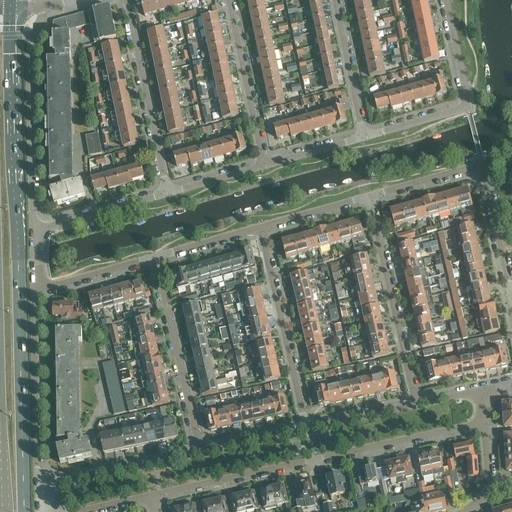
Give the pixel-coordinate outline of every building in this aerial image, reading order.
[(159,13),(155,0),(139,0),(145,17),(159,13)] [(170,0),(155,0),(159,13),(173,9),(170,0)] [(185,0),(170,0),(173,9),(187,5),(185,0)] [(248,4),(250,14),(265,11),(263,0),(248,4)] [(286,3),(288,11),(301,9),(300,6),(291,7),(290,2),(286,3)] [(355,5),(357,16),(372,13),(370,2),(355,5)] [(413,11),(415,17),(430,14),(427,3),(410,6),(411,12),(413,11)] [(311,6),(313,19),(324,17),(321,4),(311,6)] [(93,11),(88,12),(91,25),(91,28),(113,23),(110,7),(93,10),(93,11)] [(250,14),(252,24),(268,21),(265,11),(250,14)] [(88,12),(83,13),(87,26),(91,25),(88,12)] [(81,27),(87,26),(83,13),(78,15),(81,27)] [(189,13),(175,17),(176,22),(190,18),(189,13)] [(357,16),(359,26),(374,23),(372,13),(357,16)] [(202,18),(204,28),(219,25),(217,14),(202,18)] [(414,24),(415,29),(432,25),(430,14),(415,17),(416,23),(414,24)] [(81,27),(78,15),(72,16),(76,29),(81,27)] [(69,17),(65,18),(69,30),(72,30),(76,29),(72,16),(69,17)] [(313,19),(316,32),(327,30),(324,17),(313,19)] [(53,23),(53,34),(69,34),(68,31),(69,30),(65,18),(54,21),(53,23)] [(252,24),(255,34),(270,31),(268,21),(252,24)] [(113,23),(91,28),(94,44),(116,39),(113,23)] [(359,26),(361,36),(376,33),(374,23),(359,26)] [(204,28),(206,38),(221,35),(219,25),(204,28)] [(418,34),(419,40),(434,37),(432,25),(415,29),(416,34),(418,34)] [(148,32),(150,42),(170,38),(170,34),(164,35),(163,29),(148,32)] [(316,32),(319,45),(329,43),(327,30),(316,32)] [(255,34),(257,44),(272,41),(270,31),(255,34)] [(361,36),(364,46),(379,43),(376,33),(361,36)] [(54,54),(56,54),(69,53),(69,54),(70,54),(70,53),(69,34),(70,34),(69,34),(53,34),(54,54)] [(206,38),(208,48),(223,45),(221,35),(206,38)] [(418,46),(419,51),(437,48),(434,37),(419,40),(421,46),(418,46)] [(150,42),(152,52),(167,49),(166,44),(171,42),(170,38),(150,42)] [(257,44),(259,54),(274,51),(272,41),(257,44)] [(98,54),(99,58),(119,53),(117,43),(103,46),(104,52),(98,54)] [(319,45),(322,59),(332,56),(329,43),(319,45)] [(364,46),(366,56),(381,53),(379,43),(364,46)] [(208,48),(211,58),(226,55),(223,45),(208,48)] [(437,48),(419,51),(420,57),(423,56),(424,63),(439,59),(437,48)] [(152,52),(155,63),(175,59),(174,55),(168,56),(167,49),(152,52)] [(259,54),(261,65),(276,62),(274,51),(259,54)] [(106,61),(107,67),(121,64),(119,53),(99,58),(100,62),(106,61)] [(366,56),(368,67),(383,64),(381,53),(366,56)] [(211,58),(213,69),(228,65),(226,55),(211,58)] [(322,59),(325,72),(335,69),(332,56),(322,59)] [(50,180),(56,180),(70,179),(67,59),(56,59),(47,59),(50,59),(50,65),(47,65),(48,65),(48,82),(48,83),(51,83),(51,88),(48,88),(48,89),(51,89),(51,94),(48,94),(48,95),(49,113),(48,113),(48,114),(51,114),(51,119),(49,119),(49,120),(51,120),(52,125),(49,125),(49,126),(50,144),(49,144),(49,145),(52,145),(52,151),(50,151),(52,151),(52,157),(49,157),(50,157),(50,173),(50,174),(52,174),(53,179),(50,179),(50,180)] [(155,63),(157,73),(171,70),(170,64),(175,63),(175,59),(155,63)] [(261,65),(263,75),(278,72),(276,62),(261,65)] [(103,74),(104,78),(124,74),(121,64),(107,67),(108,73),(103,74)] [(383,64),(368,67),(370,77),(385,74),(383,64)] [(213,69),(215,79),(230,76),(228,65),(213,69)] [(335,69),(325,72),(328,90),(339,88),(335,69)] [(157,73),(159,83),(179,79),(178,75),(172,76),(171,70),(157,73)] [(263,75),(265,85),(280,82),(278,72),(263,75)] [(432,82),(433,82),(436,96),(436,97),(447,94),(443,79),(444,79),(442,72),(436,74),(438,80),(432,82)] [(110,81),(111,87),(126,84),(124,74),(104,78),(104,82),(110,81)] [(215,79),(217,89),(232,86),(230,76),(215,79)] [(159,83),(161,93),(175,90),(174,84),(180,83),(179,79),(159,83)] [(372,87),(380,85),(378,79),(370,82),(372,87)] [(265,85),(267,95),(282,92),(280,82),(265,85)] [(433,82),(432,82),(421,85),(425,99),(436,96),(433,82)] [(107,94),(108,98),(128,94),(126,84),(111,87),(112,93),(107,94)] [(421,85),(410,88),(414,102),(425,99),(421,85)] [(217,89),(219,99),(234,96),(232,86),(217,89)] [(410,88),(399,91),(403,105),(414,102),(410,88)] [(161,93),(163,103),(183,99),(186,98),(186,95),(182,95),(177,96),(175,90),(161,93)] [(399,91),(388,95),(391,106),(391,109),(403,105),(399,91)] [(282,92),(267,95),(269,106),(285,102),(282,92)] [(114,101),(115,107),(130,104),(128,94),(108,98),(109,102),(114,101)] [(391,106),(388,95),(374,98),(377,110),(391,106)] [(219,99),(221,109),(236,106),(234,96),(219,99)] [(163,103),(165,114),(180,111),(178,104),(184,103),(183,99),(163,103)] [(332,110),(332,111),(336,125),(346,122),(342,107),(344,107),(342,101),(336,102),(338,108),(332,110)] [(111,114),(112,118),(132,114),(130,104),(115,107),(117,113),(111,114)] [(236,106),(221,109),(223,119),(238,116),(236,106)] [(165,114),(167,124),(187,120),(187,119),(186,115),(181,116),(180,111),(165,114)] [(332,111),(321,114),(325,128),(336,125),(332,111)] [(118,121),(120,127),(134,124),(132,114),(112,118),(113,123),(118,121)] [(321,114),(310,117),(314,131),(325,128),(321,114)] [(310,117),(299,120),(303,134),(314,131),(310,117)] [(187,120),(167,124),(169,134),(184,131),(182,125),(188,124),(187,120)] [(299,120),(288,123),(291,135),(290,135),(291,137),(303,134),(299,120)] [(291,135),(288,123),(274,127),(277,139),(290,135),(291,135)] [(115,135),(116,139),(136,134),(134,124),(120,127),(121,133),(115,135)] [(232,139),(236,153),(236,154),(246,151),(242,136),(244,136),(242,129),(236,131),(238,137),(232,139)] [(136,134),(116,139),(117,143),(123,142),(124,148),(138,145),(136,134)] [(232,139),(221,142),(225,156),(236,153),(232,139)] [(221,142),(210,145),(214,159),(225,156),(221,142)] [(210,145),(198,149),(202,163),(214,159),(210,145)] [(198,149),(187,152),(190,163),(191,166),(202,163),(198,149)] [(190,163),(187,152),(174,156),(177,167),(190,163)] [(141,166),(127,170),(130,181),(131,181),(144,177),(141,166)] [(127,170),(116,173),(120,187),(131,183),(131,181),(130,181),(127,170)] [(116,173),(105,176),(108,187),(109,190),(120,187),(116,173)] [(108,187),(105,176),(91,180),(94,191),(108,187)] [(70,183),(58,187),(50,189),(55,205),(85,196),(80,180),(70,183)] [(467,189),(456,192),(461,209),(467,207),(468,208),(472,206),(467,189)] [(445,196),(450,212),(461,209),(456,192),(448,195),(449,196),(446,197),(445,196)] [(442,197),(435,199),(434,199),(439,215),(450,212),(445,196),(445,197),(442,198),(442,197)] [(423,201),(423,202),(428,218),(439,215),(434,199),(435,199),(434,198),(423,201)] [(413,205),(417,221),(428,218),(423,202),(416,204),(417,205),(413,206),(413,205)] [(409,206),(402,208),(406,224),(417,221),(413,205),(413,206),(410,207),(409,206)] [(406,224),(402,208),(391,211),(396,228),(400,227),(400,226),(406,224)] [(463,217),(465,223),(475,220),(473,214),(463,217)] [(359,220),(348,224),(352,240),(353,243),(358,242),(359,244),(365,242),(359,220)] [(337,227),(341,243),(352,240),(348,224),(340,226),(341,227),(337,228),(337,227)] [(454,235),(455,239),(474,235),(474,231),(474,230),(473,227),(472,226),(472,225),(458,228),(459,234),(454,235)] [(326,230),(330,246),(341,243),(337,227),(337,228),(334,229),(333,228),(326,230)] [(326,229),(314,232),(315,233),(319,249),(330,246),(326,230),(326,229)] [(304,236),(308,252),(319,249),(315,233),(307,235),(308,236),(305,237),(304,236)] [(411,238),(409,233),(396,236),(398,242),(411,238)] [(456,249),(463,248),(462,247),(477,244),(477,240),(475,239),(474,235),(455,239),(454,239),(456,249)] [(301,237),(293,239),(297,255),(308,252),(304,236),(304,237),(301,238),(301,237)] [(293,239),(282,242),(287,259),(291,258),(291,257),(297,255),(293,239)] [(413,242),(399,245),(401,254),(420,250),(419,246),(414,248),(413,242)] [(458,254),(459,258),(479,254),(478,250),(479,249),(477,244),(462,247),(463,248),(464,253),(458,254)] [(420,250),(401,254),(403,264),(417,261),(416,255),(421,254),(420,250)] [(240,254),(244,271),(255,268),(251,251),(246,253),(245,251),(240,253),(240,254)] [(230,257),(229,258),(233,275),(244,271),(240,254),(235,256),(235,254),(229,256),(230,257)] [(466,263),(467,267),(482,263),(481,259),(480,258),(479,254),(459,258),(461,265),(466,263)] [(346,266),(347,270),(369,265),(368,260),(368,259),(368,256),(366,256),(351,259),(352,264),(346,266)] [(219,260),(218,261),(222,278),(233,275),(229,258),(224,259),(224,258),(218,259),(219,260)] [(417,261),(403,264),(405,273),(425,269),(423,259),(417,261)] [(208,264),(207,264),(211,281),(222,278),(218,261),(213,262),(213,261),(207,262),(208,264)] [(331,269),(331,271),(339,269),(337,263),(330,265),(331,269)] [(463,274),(464,278),(483,273),(482,269),(483,268),(482,263),(467,267),(468,273),(463,274)] [(197,267),(196,267),(200,284),(211,281),(207,264),(202,265),(202,264),(197,265),(197,267)] [(301,269),(300,264),(288,267),(290,273),(301,269)] [(327,265),(320,267),(322,273),(328,272),(327,265)] [(354,273),(355,278),(371,275),(371,274),(371,273),(371,270),(370,270),(369,265),(347,270),(348,274),(354,273)] [(437,266),(435,266),(436,271),(439,270),(440,275),(444,274),(443,270),(442,265),(437,266)] [(186,270),(185,270),(189,287),(200,284),(196,267),(191,268),(191,267),(186,268),(186,270)] [(425,269),(405,273),(407,283),(428,278),(425,269)] [(189,287),(185,270),(180,271),(180,270),(175,272),(175,273),(174,273),(174,274),(172,275),(174,280),(175,279),(178,290),(185,288),(187,296),(191,295),(189,287)] [(293,286),(309,282),(315,281),(313,271),(291,276),(292,280),(291,281),(292,284),(293,285),(293,286)] [(470,281),(471,286),(486,283),(485,279),(484,278),(483,273),(464,278),(465,282),(470,281)] [(350,285),(351,289),(373,284),(372,280),(373,279),(372,276),(371,275),(355,278),(357,284),(350,285)] [(254,276),(246,278),(248,285),(256,282),(254,276)] [(428,278),(407,283),(409,292),(430,287),(428,278)] [(142,281),(131,284),(135,301),(150,297),(149,291),(145,292),(142,281)] [(294,291),(295,295),(317,290),(316,286),(310,287),(309,282),(293,286),(293,287),(293,290),(294,291)] [(467,293),(468,297),(487,293),(487,289),(487,288),(486,283),(471,286),(473,292),(467,293)] [(131,284),(120,287),(125,304),(135,301),(131,284)] [(358,292),(360,298),(375,294),(376,293),(375,290),(374,289),(373,284),(351,289),(352,294),(358,292)] [(335,286),(338,300),(344,299),(341,285),(335,286)] [(120,287),(110,290),(114,307),(125,304),(120,287)] [(430,287),(409,292),(411,301),(432,297),(430,287)] [(238,294),(240,305),(262,300),(260,289),(243,293),(238,294)] [(110,290),(99,293),(104,309),(114,307),(110,290)] [(317,290),(295,295),(296,299),(296,300),(296,303),(297,304),(297,305),(313,301),(312,296),(318,294),(317,290)] [(104,309),(99,293),(88,296),(93,313),(104,309)] [(470,307),(473,306),(492,302),(491,296),(488,297),(487,293),(468,297),(470,307)] [(228,294),(222,296),(224,308),(231,307),(228,294)] [(375,294),(360,298),(361,303),(355,304),(356,309),(377,304),(376,299),(377,298),(376,295),(375,295),(375,294)] [(187,296),(181,298),(182,303),(193,300),(191,295),(187,296)] [(432,297),(411,301),(414,311),(433,306),(434,306),(432,297)] [(240,305),(242,314),(264,309),(262,300),(240,305)] [(479,309),(480,315),(495,312),(496,312),(493,302),(492,302),(473,306),(474,311),(479,309)] [(186,320),(201,317),(200,315),(202,314),(199,303),(183,307),(183,308),(182,308),(183,314),(185,314),(186,318),(186,320)] [(298,307),(298,308),(298,312),(299,312),(300,317),(319,313),(322,312),(321,308),(315,309),(314,303),(298,307)] [(62,317),(62,322),(63,321),(63,320),(80,320),(80,321),(81,321),(81,320),(81,317),(81,311),(80,309),(79,309),(79,304),(73,304),(60,304),(60,306),(54,306),(54,317),(62,317)] [(363,314),(365,320),(380,316),(380,315),(381,314),(380,311),(379,311),(378,306),(356,311),(357,315),(363,314)] [(433,306),(414,311),(416,320),(430,317),(428,311),(434,310),(433,306)] [(133,309),(135,317),(150,313),(148,308),(138,310),(137,308),(133,309)] [(250,316),(251,322),(266,319),(264,309),(242,314),(243,318),(250,316)] [(319,313),(300,317),(301,322),(301,324),(301,325),(301,326),(302,326),(302,327),(303,327),(318,324),(320,324),(323,323),(324,323),(323,316),(322,312),(319,313)] [(476,322),(477,326),(498,321),(497,317),(495,316),(495,312),(480,315),(482,320),(476,322)] [(360,326),(361,331),(382,326),(381,321),(382,320),(381,317),(380,316),(365,320),(366,325),(360,326)] [(129,328),(130,332),(152,327),(151,323),(151,322),(151,319),(150,318),(150,317),(134,321),(135,326),(129,328)] [(186,324),(187,331),(203,328),(201,317),(186,320),(187,324),(186,324)] [(430,317),(416,320),(418,329),(437,325),(436,321),(431,322),(430,317)] [(246,330),(247,333),(269,328),(266,319),(251,322),(253,328),(246,330)] [(498,321),(477,326),(478,330),(484,329),(485,334),(499,331),(498,327),(499,325),(498,321)] [(334,326),(337,338),(343,337),(340,324),(334,326)] [(437,325),(418,329),(419,335),(420,337),(420,338),(420,339),(434,336),(433,331),(433,330),(438,329),(443,328),(442,324),(437,325)] [(235,325),(229,327),(231,337),(235,336),(237,335),(235,325)] [(304,335),(305,339),(327,334),(326,330),(320,332),(319,326),(303,329),(303,330),(303,331),(303,334),(304,335)] [(368,333),(369,339),(385,335),(384,335),(385,334),(384,331),(383,330),(382,326),(361,331),(362,335),(368,333)] [(130,332),(132,341),(155,336),(154,332),(153,331),(152,327),(130,332)] [(190,338),(191,342),(206,338),(203,328),(187,331),(189,338),(190,338)] [(269,328),(247,333),(247,337),(254,335),(256,342),(271,338),(269,328)] [(63,439),(78,439),(76,341),(79,341),(82,341),(82,329),(78,329),(78,330),(76,330),(76,329),(56,330),(56,338),(56,339),(59,339),(59,345),(56,345),(59,345),(59,351),(56,351),(57,370),(56,370),(56,371),(59,371),(59,376),(57,376),(57,377),(59,377),(59,383),(56,383),(57,383),(57,401),(57,402),(60,402),(60,408),(57,408),(60,408),(60,414),(57,414),(57,415),(58,432),(57,432),(57,433),(60,433),(60,439),(58,439),(63,439)] [(327,334),(305,339),(306,344),(306,345),(306,348),(307,349),(308,350),(323,346),(322,340),(328,339),(327,334)] [(117,335),(112,336),(114,346),(120,344),(117,335)] [(364,346),(365,350),(387,345),(386,340),(386,337),(385,336),(385,335),(369,339),(370,345),(364,346)] [(502,341),(501,335),(490,337),(491,342),(491,343),(502,341)] [(132,341),(135,351),(156,346),(155,342),(156,341),(155,336),(132,341)] [(434,336),(420,339),(422,348),(441,344),(440,340),(435,341),(434,336)] [(191,346),(192,353),(208,349),(206,338),(191,342),(192,346),(191,346)] [(251,351),(252,355),(274,350),(271,340),(256,344),(258,350),(251,351)] [(387,345),(365,350),(366,354),(372,353),(374,359),(389,355),(389,354),(390,353),(389,350),(388,350),(387,345)] [(137,360),(138,360),(159,355),(158,351),(157,350),(156,346),(135,351),(137,360)] [(309,357),(310,362),(332,357),(331,353),(325,354),(324,348),(308,352),(308,353),(309,357)] [(195,360),(196,363),(211,360),(208,349),(192,353),(194,360),(195,360)] [(435,355),(434,349),(423,351),(424,357),(435,355)] [(504,349),(493,351),(497,368),(501,367),(502,368),(507,367),(507,366),(508,366),(504,349)] [(259,357),(261,363),(276,360),(274,350),(252,355),(253,359),(259,357)] [(493,351),(482,354),(485,370),(490,369),(490,370),(495,369),(495,368),(496,368),(497,368),(493,351)] [(482,354),(471,356),(474,373),(479,372),(484,371),(485,370),(482,354)] [(141,369),(145,368),(161,365),(159,355),(138,360),(139,361),(137,361),(139,369),(140,368),(141,369)] [(471,356),(459,358),(463,375),(468,374),(468,375),(473,374),(473,373),(474,373),(471,356)] [(332,357),(310,362),(311,366),(311,367),(312,370),(313,371),(313,372),(328,369),(327,363),(333,361),(332,357)] [(459,358),(448,361),(452,377),(457,376),(457,377),(462,376),(462,375),(463,375),(459,358)] [(196,368),(197,374),(213,371),(211,360),(196,363),(197,367),(196,368)] [(255,371),(256,374),(278,369),(276,360),(261,363),(262,369),(255,371)] [(448,361),(437,363),(441,380),(446,379),(446,380),(451,378),(452,377),(448,361)] [(102,364),(107,383),(118,381),(114,362),(102,364)] [(123,364),(118,365),(119,370),(120,371),(127,370),(125,363),(124,364),(123,364)] [(441,380),(437,363),(421,367),(423,376),(428,375),(430,382),(435,381),(435,382),(440,381),(440,380),(441,380)] [(140,375),(141,379),(163,374),(162,370),(162,369),(161,365),(145,368),(146,374),(140,375)] [(239,370),(242,384),(248,382),(245,369),(239,370)] [(278,369),(256,374),(257,378),(264,376),(265,382),(280,379),(278,369)] [(200,381),(201,385),(216,382),(213,371),(197,374),(199,381),(200,381)] [(325,378),(324,373),(313,375),(314,382),(326,379),(325,378)] [(394,373),(383,375),(387,392),(391,391),(392,392),(397,391),(396,390),(398,390),(394,373)] [(143,389),(149,387),(166,384),(165,379),(164,379),(163,374),(141,379),(143,389)] [(383,375),(372,378),(375,394),(380,393),(380,394),(385,393),(385,392),(386,392),(387,392),(383,375)] [(372,378),(361,380),(364,397),(369,396),(374,395),(375,394),(372,378)] [(216,382),(201,385),(202,389),(200,389),(202,396),(203,395),(203,396),(218,393),(217,387),(227,384),(226,379),(216,382)] [(361,380),(349,383),(353,399),(358,398),(358,399),(363,398),(363,397),(364,397),(361,380)] [(118,381),(107,383),(108,389),(120,386),(118,381)] [(280,383),(276,383),(270,385),(272,391),(281,389),(280,383)] [(349,383),(338,385),(342,402),(347,400),(347,401),(352,400),(352,399),(353,399),(349,383)] [(144,394),(145,398),(167,393),(166,389),(167,388),(166,384),(149,387),(150,393),(144,394)] [(338,385),(327,388),(331,404),(336,403),(336,404),(341,403),(341,402),(342,402),(338,385)] [(331,404),(327,388),(316,390),(320,407),(325,405),(325,406),(330,405),(330,404),(331,404)] [(167,393),(145,398),(148,408),(169,403),(169,402),(170,401),(169,398),(168,398),(167,393)] [(206,399),(208,406),(216,404),(214,397),(206,399)] [(284,397),(273,399),(277,416),(278,416),(278,417),(283,415),(288,413),(284,397)] [(273,399),(262,402),(266,418),(267,418),(267,419),(272,418),(272,417),(277,416),(273,399)] [(127,403),(129,413),(129,412),(135,411),(133,405),(133,401),(128,402),(127,403)] [(262,402),(251,404),(254,421),(255,420),(256,421),(261,420),(261,419),(266,418),(262,402)] [(501,409),(502,416),(511,414),(511,402),(502,403),(503,409),(501,409)] [(251,404),(239,407),(243,423),(244,423),(244,424),(250,423),(249,422),(254,421),(251,404)] [(124,407),(113,410),(114,415),(126,413),(124,407)] [(166,408),(160,409),(161,410),(161,412),(162,414),(161,414),(161,415),(162,416),(163,423),(167,440),(169,439),(170,439),(171,439),(173,439),(176,439),(177,437),(178,437),(175,423),(174,420),(173,421),(168,422),(167,415),(165,410),(166,410),(168,410),(167,407),(166,408)] [(239,407),(228,409),(232,426),(233,425),(233,426),(238,425),(238,424),(243,423),(239,407)] [(228,409),(217,412),(221,428),(222,428),(222,429),(227,428),(227,427),(232,426),(228,409)] [(221,428),(217,412),(206,414),(210,431),(211,431),(216,430),(216,429),(221,428)] [(511,414),(502,416),(502,422),(504,422),(505,428),(511,427),(511,414)] [(163,423),(153,425),(157,442),(161,441),(162,442),(165,441),(166,440),(167,440),(163,423)] [(153,425),(142,428),(146,445),(151,444),(152,443),(157,442),(153,425)] [(141,428),(132,430),(136,446),(140,445),(142,446),(146,445),(142,428),(141,428)] [(132,430),(121,432),(125,450),(130,449),(130,448),(136,446),(132,430)] [(121,432),(111,434),(114,451),(119,450),(121,451),(125,450),(121,432)] [(111,434),(100,437),(104,453),(105,453),(106,454),(109,453),(110,452),(114,451),(111,434)] [(78,443),(65,446),(57,448),(61,464),(91,457),(88,441),(78,443)] [(467,456),(467,459),(475,459),(474,454),(472,444),(453,448),(456,458),(467,455),(467,456)] [(439,451),(428,454),(432,471),(433,476),(444,473),(443,469),(439,451)] [(421,455),(417,456),(421,473),(422,478),(433,476),(432,471),(428,454),(421,455)] [(402,460),(397,461),(402,483),(406,482),(405,478),(412,476),(409,459),(407,459),(407,458),(402,459),(402,460)] [(475,459),(467,459),(469,478),(469,483),(479,483),(478,478),(479,478),(477,458),(475,459)] [(447,461),(449,472),(455,471),(453,460),(447,461)] [(402,483),(397,461),(393,462),(393,461),(387,462),(387,464),(386,464),(390,480),(397,478),(398,484),(402,483)] [(364,469),(358,470),(360,475),(360,478),(359,479),(360,484),(360,486),(364,485),(365,485),(379,482),(378,477),(376,470),(375,466),(370,467),(369,466),(365,467),(365,468),(364,469)] [(452,474),(454,483),(460,481),(458,472),(452,474)] [(343,477),(343,478),(341,479),(340,474),(334,476),(333,474),(328,475),(328,477),(326,477),(331,497),(344,494),(342,484),(345,483),(343,476),(343,477)] [(444,478),(447,490),(452,489),(450,477),(444,478)] [(296,483),(299,500),(296,501),(298,509),(292,510),(292,511),(302,511),(301,509),(306,507),(306,508),(314,506),(313,498),(309,480),(308,481),(306,480),(303,481),(302,482),(296,483)] [(273,488),(272,488),(276,506),(286,503),(283,486),(279,487),(278,486),(274,487),(273,488)] [(264,490),(261,491),(265,508),(265,511),(276,509),(276,506),(272,488),(270,489),(270,488),(269,488),(265,489),(264,490)] [(244,494),(242,495),(246,511),(256,510),(257,510),(257,508),(253,492),(250,493),(248,493),(245,494),(244,494)] [(439,511),(447,510),(443,494),(422,498),(422,499),(407,502),(407,504),(405,509),(407,510),(407,511),(439,511)] [(246,511),(242,495),(241,495),(240,495),(236,496),(235,496),(231,497),(234,511),(246,511)] [(400,503),(399,497),(389,499),(390,505),(400,503)] [(214,501),(213,501),(215,511),(226,511),(224,499),(220,500),(219,499),(215,500),(214,501)] [(363,499),(356,501),(358,511),(366,509),(364,499),(363,499)] [(215,511),(213,501),(211,502),(211,501),(210,501),(206,502),(205,503),(202,504),(203,511),(215,511)] [(333,511),(333,509),(331,503),(323,505),(325,511),(333,511)]
